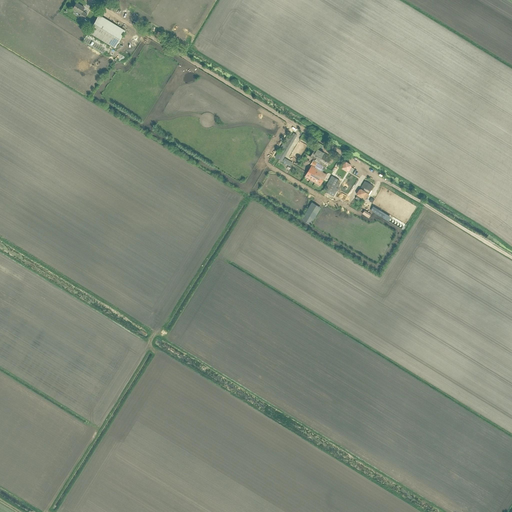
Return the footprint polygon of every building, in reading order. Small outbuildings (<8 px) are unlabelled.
[(84,19),(87,14),(82,11),(84,8),(76,3),(72,9),(80,14),(79,16),(84,19)] [(114,48),(125,31),(99,15),(88,32),(114,48)] [(292,131),(277,158),(282,161),(297,135),(292,131)] [(315,150),(310,157),(315,160),(312,164),(311,165),(311,166),(314,168),(317,163),(326,168),(332,158),(318,149),(317,150),(315,150)] [(282,162),(291,166),(294,162),(284,157),(282,161),(282,162)] [(314,168),(311,166),(305,176),(320,185),(326,175),(322,172),(314,168)] [(343,184),(337,196),(341,199),(351,189),(352,191),(353,188),(357,181),(348,189),(352,183),(354,181),(356,177),(354,174),(348,171),(347,173),(344,178),(342,180),(341,182),(343,184)] [(332,176),(323,190),(326,192),(334,196),(336,192),(334,191),(340,181),(332,176)] [(364,181),(356,195),(365,199),(374,186),(364,181)] [(321,208),(312,202),(301,218),(311,224),(321,208)] [(391,218),(373,207),(370,211),(388,222),(391,218)]
